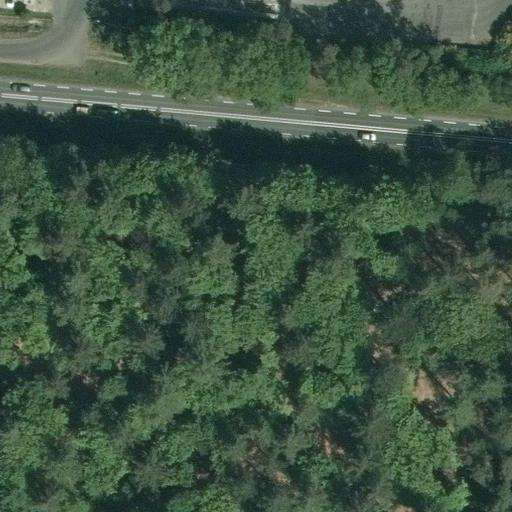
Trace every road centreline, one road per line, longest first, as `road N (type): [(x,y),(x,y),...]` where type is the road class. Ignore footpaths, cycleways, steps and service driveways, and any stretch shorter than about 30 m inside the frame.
road 1 (unclassified): [(0,154),(511,204)]
road 2 (primary): [(511,140),(0,95)]
